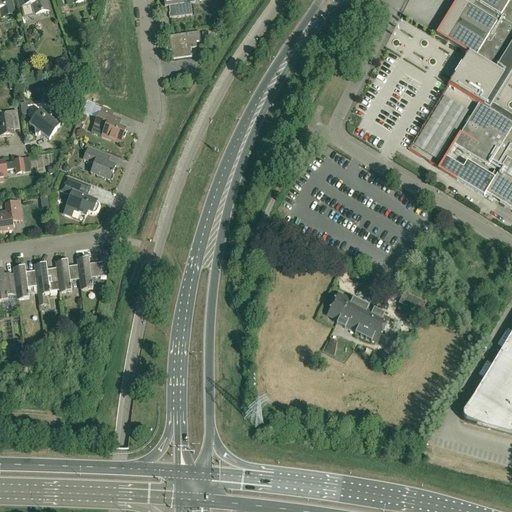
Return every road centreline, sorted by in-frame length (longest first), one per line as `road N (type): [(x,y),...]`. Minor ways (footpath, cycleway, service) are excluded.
road 1 (residential): [(0,253),(95,239),(113,223),(153,119),(139,0)]
road 2 (tertiary): [(244,137),(209,212),(185,300),(176,413)]
road 3 (tertiary): [(207,407),(215,258),(244,137)]
road 4 (unknown): [(398,147),(448,63),(458,59),(482,74),(432,156),(418,159)]
road 5 (unclassified): [(511,248),(332,134)]
road 6 (primary): [(464,511),(275,480)]
road 7 (tertiary): [(244,137),(328,0)]
road 8 (unclassified): [(332,134),(399,1)]
road 9 (unclassified): [(256,237),(300,145),(332,134)]
road 10 (primary): [(125,469),(0,465)]
